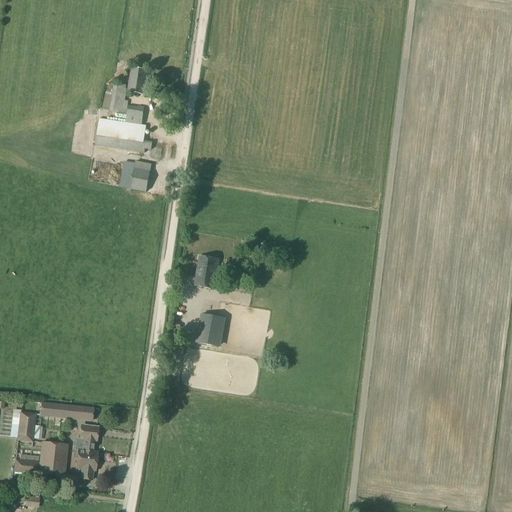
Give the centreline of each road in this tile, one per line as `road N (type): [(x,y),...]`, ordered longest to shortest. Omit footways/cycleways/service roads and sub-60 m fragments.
road 1 (track): [(129,511),(205,0)]
road 2 (track): [(410,0),(348,511)]
